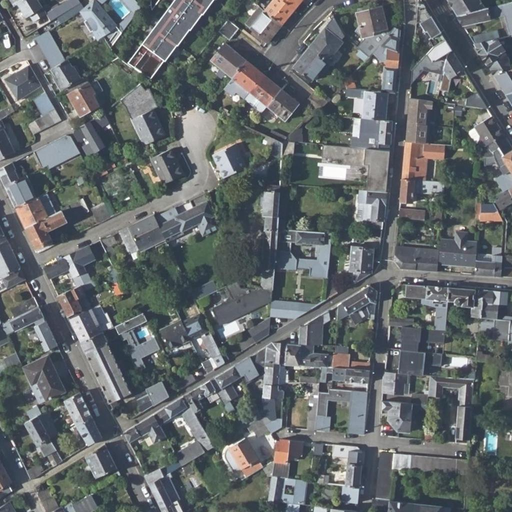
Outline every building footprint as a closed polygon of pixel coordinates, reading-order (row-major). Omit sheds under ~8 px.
[(12,0),(15,5),(19,3),(27,16),(29,15),(33,21),(47,12),(39,0),(12,0)] [(68,0),(54,9),(58,16),(76,5),(82,2),(81,0),(68,0)] [(106,0),(125,0),(137,13),(141,7),(142,5),(137,0),(93,0),(86,7),(91,15),(105,35),(112,46),(123,30),(101,5),(106,0)] [(176,0),(173,5),(171,4),(128,62),(134,66),(152,78),(165,60),(166,61),(190,29),(191,29),(203,13),(204,14),(213,0),(176,0)] [(273,0),(265,10),(283,24),(295,9),(284,0),(273,0)] [(284,0),(295,9),(302,0),(284,0)] [(430,39),(434,46),(412,70),(412,85),(423,70),(443,74),(445,69),(449,52),(453,50),(422,0),(418,0),(417,22),(420,23),(426,32),(428,31),(432,37),(430,39)] [(448,0),(458,15),(476,11),(484,9),(479,0),(448,0)] [(510,36),(511,35),(511,2),(484,9),(476,11),(458,15),(466,28),(477,25),(476,22),(500,17),(499,14),(505,13),(506,16),(510,36)] [(246,23),(268,42),(283,24),(265,10),(260,6),(246,23)] [(356,12),(359,26),(354,33),(363,40),(357,48),(359,50),(367,56),(368,58),(373,53),(391,36),(389,34),(391,32),(387,28),(381,6),(357,12),(356,12)] [(105,35),(91,15),(88,17),(100,38),(105,35)] [(220,30),(231,39),(240,27),(230,19),(220,30)] [(391,36),(373,53),(380,60),(386,61),(386,65),(383,65),(382,82),(376,81),(375,92),(376,92),(388,93),(395,93),(401,22),(391,32),(389,34),(391,36)] [(309,46),(328,61),(343,43),(325,28),(309,46)] [(475,43),(499,38),(498,30),(470,36),(475,43)] [(499,38),(475,43),(494,75),(508,71),(505,55),(504,55),(500,48),(503,48),(504,49),(511,46),(511,35),(510,36),(499,38)] [(213,59),(234,77),(247,59),(226,42),(213,59)] [(294,66),(312,80),(328,61),(309,46),(294,66)] [(355,55),(363,61),(367,56),(359,50),(355,55)] [(449,91),(452,76),(461,71),(464,76),(468,74),(464,67),(453,50),(449,52),(445,69),(445,70),(441,89),(449,91)] [(113,61),(129,73),(134,66),(128,62),(120,56),(113,61)] [(57,80),(62,89),(81,77),(74,66),(73,66),(69,59),(53,68),(58,78),(57,80)] [(234,77),(251,91),(264,74),(247,59),(234,77)] [(30,65),(15,73),(16,74),(12,76),(10,74),(5,77),(17,99),(42,85),(30,65)] [(505,94),(511,91),(511,70),(508,71),(494,75),(505,94)] [(251,91),(246,98),(263,113),(268,106),(282,88),(264,74),(251,91)] [(347,89),(356,90),(351,75),(345,81),(347,89)] [(172,88),(182,93),(187,87),(178,81),(172,88)] [(69,94),(81,115),(99,105),(93,94),(95,92),(89,82),(69,94)] [(268,106),(285,120),(299,103),(282,88),(268,106)] [(334,96),(347,97),(347,89),(342,89),(334,96)] [(305,103),(315,111),(328,100),(315,90),(305,103)] [(46,91),(34,99),(44,116),(56,109),(46,91)] [(368,119),(386,121),(388,93),(376,92),(375,92),(365,91),(363,118),(368,119)] [(459,104),(488,108),(478,91),(467,99),(459,100),(459,104)] [(408,123),(430,125),(431,108),(433,108),(434,100),(410,98),(408,123)] [(11,105),(4,108),(8,114),(14,111),(11,105)] [(0,119),(1,119),(8,114),(4,108),(0,110),(0,119)] [(132,119),(137,128),(143,141),(144,144),(165,135),(152,108),(132,119)] [(43,116),(49,126),(62,120),(56,109),(44,116),(43,116)] [(75,133),(79,139),(110,122),(106,112),(76,128),(75,133)] [(486,157),(495,158),(492,154),(499,150),(502,156),(511,149),(511,146),(493,115),(474,127),(474,128),(480,136),(478,144),(487,147),(488,147),(486,148),(486,155),(486,157)] [(36,120),(41,130),(49,126),(43,116),(36,120)] [(352,136),(351,146),(363,147),(379,148),(380,143),(391,144),(392,121),(386,121),(368,119),(367,131),(360,131),(360,137),(352,136)] [(29,124),(34,134),(41,130),(36,120),(29,124)] [(430,125),(408,123),(406,142),(429,143),(430,125)] [(136,144),(143,141),(137,128),(130,131),(136,144)] [(478,144),(480,136),(474,128),(467,132),(467,134),(472,144),(478,144)] [(274,138),(283,143),(286,140),(289,137),(274,130),(271,137),(274,138)] [(45,169),(80,151),(70,131),(35,149),(45,169)] [(7,136),(0,140),(0,159),(12,154),(16,152),(7,136)] [(273,154),(276,156),(282,159),(282,156),(283,143),(274,138),(273,154)] [(286,140),(283,143),(282,156),(293,157),(294,141),(286,140)] [(216,153),(227,176),(249,165),(238,142),(216,153)] [(444,160),(445,144),(429,143),(406,142),(403,179),(426,181),(428,158),(444,160)] [(351,146),(323,143),(322,154),(343,156),(342,161),(369,163),(367,190),(386,192),(390,149),(379,148),(363,147),(351,146)] [(151,157),(164,184),(184,174),(171,148),(151,157)] [(497,179),(504,192),(511,186),(511,149),(502,156),(499,150),(492,154),(495,158),(486,157),(485,162),(485,165),(497,164),(498,163),(504,175),(497,179)] [(274,183),(281,183),(282,159),(276,156),(274,158),(274,183)] [(1,175),(16,207),(36,197),(31,188),(33,187),(27,175),(20,178),(15,168),(1,175)] [(76,178),(78,184),(90,179),(87,173),(76,178)] [(401,201),(414,202),(415,189),(445,191),(446,182),(426,181),(403,179),(401,201)] [(280,186),(278,220),(285,220),(287,184),(281,183),(280,186)] [(278,220),(280,186),(270,185),(270,191),(266,191),(264,215),(266,216),(263,269),(264,269),(263,288),(274,289),(275,268),(277,230),(278,220)] [(495,197),(502,209),(508,206),(511,203),(511,186),(504,192),(495,197)] [(360,190),(358,220),(367,221),(367,227),(383,229),(386,192),(367,190),(360,190)] [(172,208),(156,216),(166,236),(168,241),(184,233),(183,229),(198,222),(203,234),(207,232),(208,233),(217,229),(217,227),(220,226),(204,193),(190,199),(194,207),(192,208),(193,210),(188,213),(187,211),(180,214),(175,216),(172,208)] [(36,197),(16,207),(26,227),(49,216),(39,196),(36,197)] [(63,208),(69,220),(89,210),(84,199),(63,208)] [(191,201),(177,206),(179,211),(193,206),(191,201)] [(93,207),(99,222),(111,216),(104,202),(93,207)] [(176,206),(172,208),(175,216),(180,214),(176,206)] [(510,211),(508,206),(502,209),(504,214),(510,211)] [(49,216),(26,227),(36,248),(54,240),(50,232),(47,233),(45,228),(52,226),(52,228),(67,221),(62,210),(49,216)] [(481,212),(481,221),(503,220),(498,211),(494,213),(481,212)] [(130,225),(141,247),(166,236),(156,216),(155,213),(130,225)] [(120,230),(135,258),(140,255),(138,249),(141,247),(130,225),(120,230)] [(310,275),(329,277),(332,233),(284,230),(277,230),(275,268),(296,269),(296,266),(310,267),(310,275)] [(439,264),(477,267),(478,253),(479,242),(469,242),(469,233),(457,232),(456,240),(441,239),(440,250),(439,258),(439,264)] [(102,239),(111,258),(117,255),(113,246),(118,243),(114,233),(102,239)] [(0,271),(2,276),(20,267),(7,239),(0,242),(0,271)] [(103,268),(106,273),(110,271),(116,268),(111,258),(102,239),(95,242),(107,266),(103,268)] [(401,268),(438,271),(439,264),(439,258),(440,250),(397,246),(396,261),(401,268)] [(354,278),(356,281),(373,272),(375,249),(352,247),(350,270),(354,270),(354,278)] [(476,274),(501,276),(503,249),(495,249),(495,254),(478,253),(477,267),(476,274)] [(45,267),(50,277),(76,265),(71,254),(45,267)] [(0,277),(0,289),(3,288),(4,289),(26,279),(20,267),(2,276),(0,277)] [(110,271),(115,282),(122,279),(116,268),(110,271)] [(58,295),(63,305),(78,298),(78,299),(84,297),(85,296),(85,294),(86,293),(85,290),(97,284),(94,278),(58,295)] [(115,282),(121,293),(127,290),(122,279),(115,282)] [(196,299),(219,289),(215,279),(192,289),(196,299)] [(273,296),(274,289),(263,288),(242,286),(238,279),(227,284),(233,297),(213,306),(218,317),(229,312),(231,315),(273,296)] [(329,280),(327,299),(338,292),(336,287),(334,286),(335,281),(329,280)] [(435,329),(446,330),(447,313),(449,301),(450,287),(408,284),(407,297),(423,298),(422,303),(437,307),(435,329)] [(375,319),(375,314),(378,291),(370,285),(339,304),(338,315),(348,309),(350,313),(356,325),(368,318),(375,319)] [(471,316),(481,317),(483,289),(450,287),(449,301),(455,301),(455,304),(462,305),(462,306),(472,307),(471,316)] [(509,343),(511,342),(511,314),(504,314),(504,318),(496,318),(497,302),(507,303),(508,291),(483,289),(481,317),(480,330),(494,331),(494,338),(510,339),(509,343)] [(176,297),(178,301),(193,294),(191,290),(176,297)] [(84,297),(78,299),(84,311),(89,308),(92,307),(87,295),(85,296),(84,297)] [(273,299),(273,296),(231,315),(229,312),(218,317),(221,324),(273,300),(273,299)] [(78,298),(63,305),(69,318),(84,311),(78,299),(78,298)] [(299,316),(300,301),(273,299),(273,300),(272,314),(299,316)] [(322,302),(300,301),(299,316),(322,302)] [(81,341),(107,329),(112,326),(114,326),(107,311),(104,312),(100,303),(92,307),(89,308),(90,311),(71,320),(81,341)] [(2,324),(6,332),(15,328),(16,329),(34,321),(36,325),(34,325),(41,339),(42,339),(43,341),(41,342),(45,350),(48,349),(58,344),(54,337),(39,305),(2,324)] [(90,311),(89,308),(84,311),(69,318),(71,320),(90,311)] [(337,321),(350,313),(348,309),(338,315),(337,321)] [(213,357),(209,359),(214,368),(224,361),(201,311),(183,320),(191,337),(202,333),(213,357)] [(126,344),(138,370),(147,366),(142,357),(161,348),(156,336),(140,344),(132,327),(148,320),(144,312),(123,321),(117,325),(124,339),(127,337),(130,342),(126,344)] [(258,341),(271,333),(272,315),(250,328),(258,341)] [(322,344),(323,323),(318,323),(319,316),(314,318),(313,344),(322,344)] [(408,318),(391,317),(390,325),(402,326),(407,327),(408,319),(408,318)] [(299,343),(313,344),(314,318),(300,327),(299,343)] [(161,329),(170,347),(191,337),(183,320),(182,319),(161,329)] [(403,340),(402,350),(419,352),(420,342),(445,344),(446,330),(435,329),(414,327),(415,320),(408,319),(407,327),(402,326),(401,340),(403,340)] [(0,344),(10,340),(6,332),(2,324),(0,324),(0,344)] [(116,337),(112,326),(107,329),(81,341),(86,352),(109,341),(116,337)] [(86,352),(110,402),(112,407),(118,405),(115,399),(132,391),(109,341),(86,352)] [(258,351),(260,367),(265,366),(265,361),(275,362),(276,342),(273,342),(258,351)] [(284,363),(285,363),(287,343),(276,342),(275,362),(280,363),(284,363)] [(285,363),(321,366),(327,367),(328,354),(313,353),(313,344),(299,343),(299,344),(287,343),(285,363)] [(402,350),(400,373),(408,374),(424,375),(425,364),(443,366),(444,354),(419,352),(402,350)] [(251,355),(255,368),(260,367),(258,351),(251,355)] [(0,360),(0,372),(20,362),(16,354),(15,352),(0,360)] [(32,386),(39,403),(66,390),(48,353),(23,365),(33,385),(32,386)] [(333,367),(370,371),(371,363),(350,361),(351,355),(333,353),(333,367)] [(251,378),(264,377),(265,366),(260,367),(255,368),(251,355),(235,365),(241,376),(247,372),(251,378)] [(209,359),(203,362),(208,371),(214,368),(209,359)] [(264,382),(279,385),(279,384),(280,366),(280,363),(275,362),(265,361),(265,366),(264,377),(264,382)] [(511,417),(511,361),(499,361),(496,417),(511,417)] [(211,379),(224,403),(240,430),(247,426),(262,417),(258,409),(241,419),(229,400),(238,395),(230,382),(241,376),(235,365),(211,379)] [(284,366),(280,366),(279,384),(289,382),(289,371),(286,371),(284,366)] [(333,380),(369,382),(370,371),(333,367),(327,367),(321,366),(320,382),(325,382),(326,373),(333,373),(333,380)] [(192,371),(177,380),(180,388),(196,378),(192,371)] [(384,392),(405,394),(406,383),(408,383),(408,374),(400,373),(386,372),(384,392)] [(431,376),(430,392),(429,396),(442,397),(443,387),(460,388),(457,439),(471,440),(476,380),(468,380),(431,376)] [(147,388),(154,404),(169,394),(162,379),(146,387),(147,388)] [(224,403),(211,379),(185,395),(190,405),(191,406),(192,407),(195,412),(199,410),(200,412),(206,410),(216,408),(224,403)] [(270,430),(272,433),(282,427),(283,419),(277,419),(274,397),(284,398),(284,392),(279,385),(264,382),(263,401),(266,415),(272,421),(267,424),(270,430)] [(308,421),(317,422),(319,392),(319,384),(311,384),(308,421)] [(154,404),(147,388),(141,391),(135,394),(142,411),(154,404)] [(317,422),(316,430),(330,431),(332,417),(327,416),(329,400),(351,402),(354,402),(353,422),(351,422),(350,433),(365,434),(368,401),(365,400),(365,396),(367,396),(368,392),(331,389),(331,393),(319,392),(317,422)] [(70,427),(76,424),(75,419),(78,417),(75,412),(72,406),(84,400),(81,392),(66,400),(73,417),(66,421),(70,427)] [(195,412),(192,407),(191,406),(190,405),(185,395),(155,413),(160,422),(160,423),(172,416),(174,419),(182,414),(197,440),(175,453),(179,459),(182,465),(214,446),(208,436),(195,412)] [(72,406),(75,412),(87,406),(84,400),(72,406)] [(420,413),(428,414),(429,405),(413,403),(412,412),(389,410),(388,430),(399,437),(411,438),(412,422),(419,422),(420,413)] [(28,410),(32,419),(39,415),(42,413),(38,404),(28,410)] [(76,424),(77,424),(93,417),(87,406),(75,412),(78,417),(75,419),(76,424)] [(39,415),(51,437),(59,433),(47,411),(42,413),(39,415)] [(130,441),(148,431),(154,442),(167,436),(160,423),(160,422),(155,413),(125,431),(130,441)] [(48,454),(54,465),(62,460),(51,437),(39,415),(32,419),(26,422),(37,444),(38,444),(45,456),(48,454)] [(257,437),(270,430),(267,424),(272,421),(266,415),(262,417),(247,426),(251,433),(254,431),(257,437)] [(77,424),(89,444),(102,436),(93,417),(77,424)] [(426,440),(436,440),(437,427),(427,426),(426,440)] [(208,436),(214,446),(218,443),(212,434),(208,436)] [(247,477),(264,467),(246,437),(229,447),(226,451),(226,458),(235,473),(242,468),(247,477)] [(286,478),(289,453),(301,454),(302,441),(280,439),(280,440),(276,440),(272,477),(284,478),(286,478)] [(86,454),(96,477),(117,467),(105,443),(86,454)] [(475,469),(478,469),(479,447),(470,446),(469,459),(469,469),(475,469)] [(377,499),(392,500),(394,469),(395,453),(381,452),(377,499)] [(394,469),(457,474),(457,458),(395,453),(394,469)] [(344,485),(360,486),(363,458),(350,457),(349,471),(341,471),(340,477),(320,475),(319,482),(344,485)] [(457,474),(468,475),(469,469),(469,459),(457,458),(457,474)] [(0,497),(12,490),(9,482),(12,480),(1,460),(0,459),(0,497)] [(146,475),(150,484),(170,472),(182,465),(179,459),(146,475)] [(27,470),(31,479),(42,472),(41,470),(42,469),(39,464),(37,464),(27,470)] [(184,511),(182,508),(185,507),(170,477),(172,476),(170,472),(150,484),(163,511),(184,511)] [(284,478),(272,477),(269,501),(285,503),(290,503),(302,505),(305,505),(308,481),(286,478),(284,478)] [(34,486),(47,511),(50,511),(60,507),(54,495),(53,495),(49,487),(43,490),(43,486),(41,482),(34,486)] [(359,502),(360,486),(344,485),(342,499),(359,502)] [(50,511),(88,511),(99,506),(96,501),(92,494),(74,504),(72,501),(60,507),(50,511)] [(451,511),(452,505),(392,500),(377,499),(374,499),(373,508),(390,510),(390,511),(451,511)] [(0,511),(17,511),(10,500),(0,506),(0,511)] [(300,511),(302,505),(290,503),(288,511),(300,511)]
